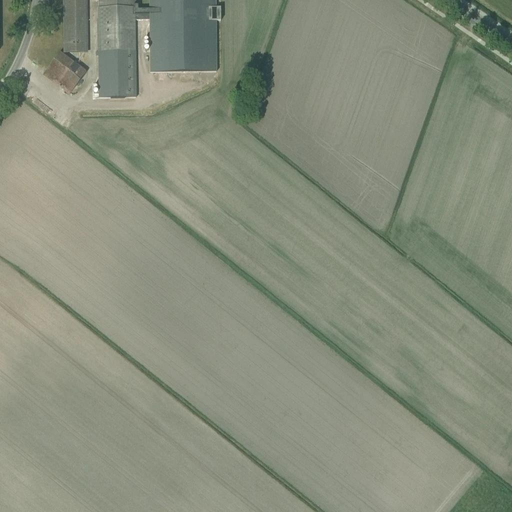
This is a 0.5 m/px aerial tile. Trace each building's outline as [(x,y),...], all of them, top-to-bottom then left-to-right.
[(62,0),(63,52),(87,52),(86,0),(62,0)] [(132,0),(98,0),(99,9),(133,9),(132,0)] [(149,0),(149,8),(134,9),(134,19),(150,18),(150,74),(216,73),(215,22),(220,22),(220,9),(215,9),(214,0),(149,0)] [(99,9),(97,9),(98,53),(98,100),(135,99),(135,53),(134,19),(134,9),(133,9),(99,9)] [(42,75),(69,96),(86,74),(59,53),(42,75)]
